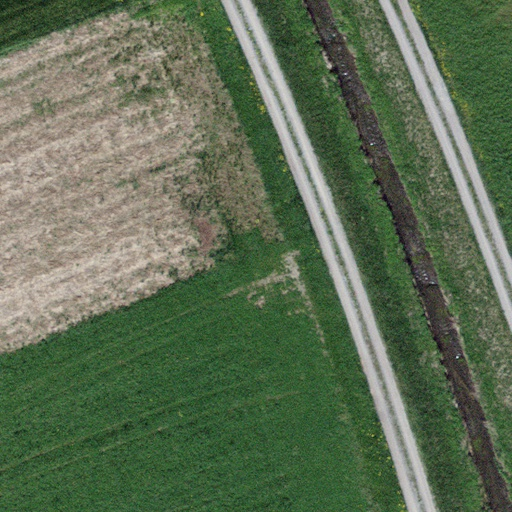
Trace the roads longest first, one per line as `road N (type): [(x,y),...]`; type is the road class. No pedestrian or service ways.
road 1 (track): [(421,511),(363,316),(237,0)]
road 2 (track): [(392,0),(511,295)]
